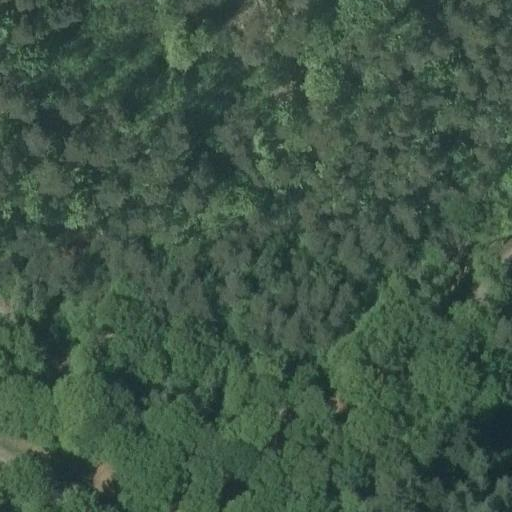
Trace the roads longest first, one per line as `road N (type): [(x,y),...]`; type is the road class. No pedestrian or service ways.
road 1 (unknown): [(338,0),(78,349),(78,380),(115,421),(198,481),(218,511)]
road 2 (track): [(511,264),(320,511)]
road 3 (unknown): [(132,272),(0,263)]
